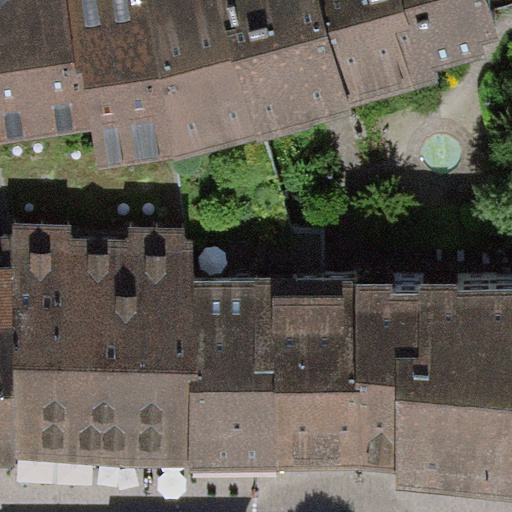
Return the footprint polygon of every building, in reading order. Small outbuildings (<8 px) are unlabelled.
[(0,0),(0,139),(90,123),(100,173),(172,159),(256,143),(230,2),(235,1),(234,0),(0,0)] [(234,0),(235,1),(230,2),(256,143),(443,90),(438,71),(490,57),(485,40),(505,34),(495,0),(234,0)] [(12,188),(10,222),(14,460),(190,460),(190,471),(276,471),(276,238),(195,238),(195,194),(133,194),(133,202),(73,202),(73,188),(12,188)] [(0,222),(0,467),(14,468),(14,460),(10,222),(0,222)] [(356,238),(353,238),(351,331),(348,470),(398,472),(398,493),(511,495),(511,239),(458,238),(458,234),(420,233),(420,243),(394,242),(394,235),(356,234),(356,238)] [(353,238),(276,238),(276,471),(348,470),(351,331),(353,238)]
